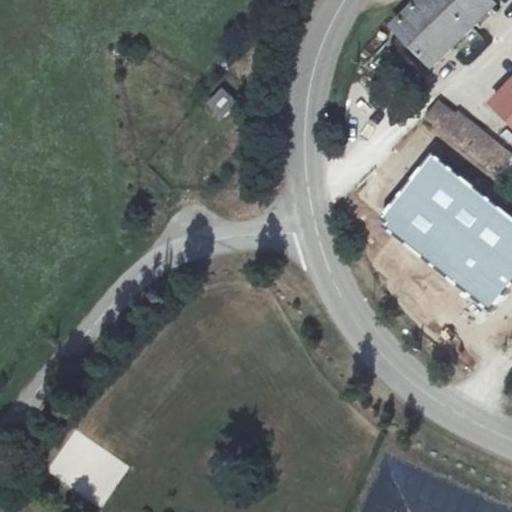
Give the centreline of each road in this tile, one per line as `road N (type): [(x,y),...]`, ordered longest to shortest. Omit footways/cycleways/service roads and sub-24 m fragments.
road 1 (unclassified): [(0,443),(26,403),(154,267),(218,241),(317,228)]
road 2 (unclassified): [(317,228),(367,337),(465,422),(511,443)]
road 3 (unclassified): [(339,0),(330,9),(305,114),(317,228)]
